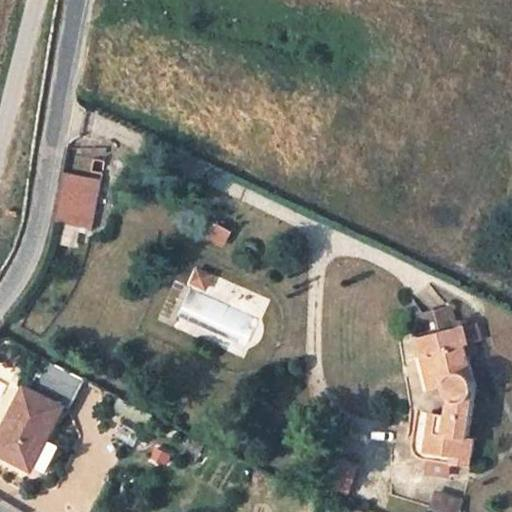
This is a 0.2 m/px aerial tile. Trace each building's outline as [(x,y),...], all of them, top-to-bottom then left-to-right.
[(74,161),(65,160),(64,168),(74,168),(74,161)] [(99,181),(64,174),(54,224),(90,231),(99,181)] [(225,247),(234,229),(215,220),(206,238),(225,247)] [(196,267),(189,285),(209,292),(215,274),(196,267)] [(428,336),(418,338),(431,391),(445,387),(448,397),(451,400),(448,415),(432,413),(417,410),(412,446),(414,451),(416,455),(421,459),(470,468),(474,438),(469,437),(475,396),(477,390),(476,385),(466,346),(470,345),(466,326),(457,328),(451,309),(442,313),(423,318),(428,336)] [(477,323),(466,326),(470,345),(482,341),(477,323)] [(85,379),(43,357),(28,390),(62,407),(69,410),(85,379)] [(28,390),(24,388),(0,437),(0,455),(31,470),(62,407),(28,390)] [(121,397),(115,409),(148,426),(154,414),(121,397)] [(202,445),(192,441),(185,455),(196,461),(202,445)] [(437,491),(433,510),(440,511),(461,511),(465,497),(437,491)]
